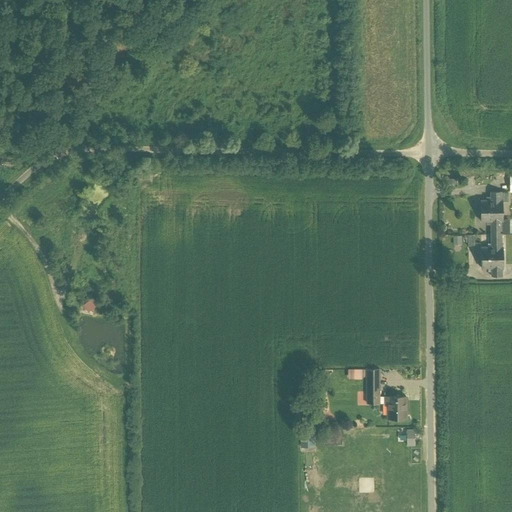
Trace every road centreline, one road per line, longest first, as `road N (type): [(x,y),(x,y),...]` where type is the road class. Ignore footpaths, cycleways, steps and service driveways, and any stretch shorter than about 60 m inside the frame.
road 1 (unclassified): [(428,156),(72,151),(0,199)]
road 2 (unclassified): [(431,511),(428,156)]
road 3 (unclassified): [(428,156),(426,0)]
